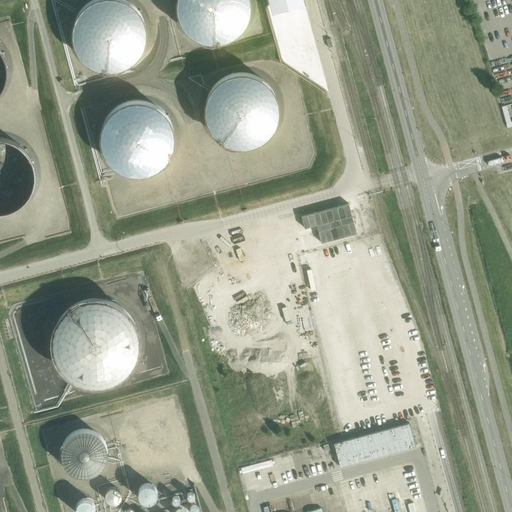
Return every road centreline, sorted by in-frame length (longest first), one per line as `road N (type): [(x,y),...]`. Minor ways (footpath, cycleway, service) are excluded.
road 1 (unclassified): [(511,510),(423,179)]
road 2 (unclassified): [(423,179),(375,0)]
